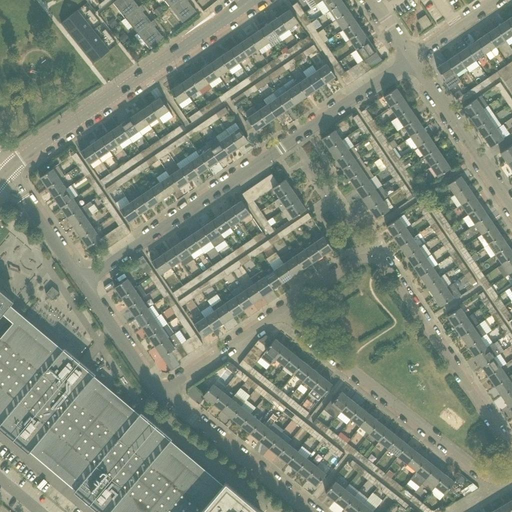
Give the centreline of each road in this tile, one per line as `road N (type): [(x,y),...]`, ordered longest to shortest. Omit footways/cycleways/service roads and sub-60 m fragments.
road 1 (residential): [(79,282),(412,58)]
road 2 (residential): [(511,457),(372,251),(278,314)]
road 3 (tertiary): [(5,172),(251,0)]
road 4 (residential): [(278,314),(491,480),(511,474)]
road 5 (residential): [(308,511),(162,394)]
road 6 (residential): [(511,204),(412,58)]
road 7 (residential): [(162,394),(278,314)]
road 8 (residential): [(162,394),(79,282)]
road 9 (residential): [(79,282),(5,172)]
